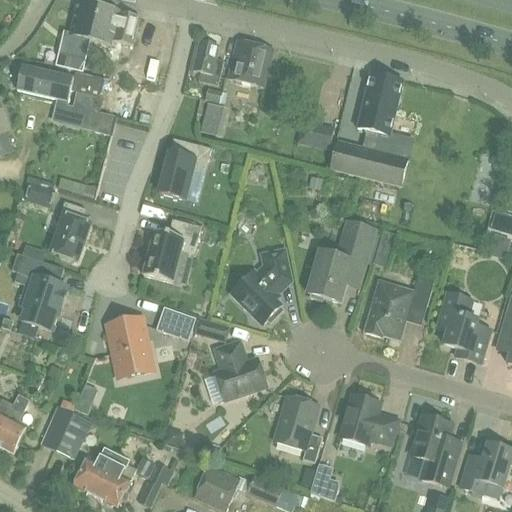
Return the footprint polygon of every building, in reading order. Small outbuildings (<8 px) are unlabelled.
[(63,36),(59,56),(67,58),(87,63),(88,55),(91,42),(99,9),(78,4),(70,37),(63,36)] [(112,43),(122,46),(133,48),(140,19),(99,9),(91,42),(111,47),(112,43)] [(237,43),(229,81),(265,89),(274,52),(237,43)] [(200,45),(194,72),(201,74),(199,84),(202,84),(210,86),(218,88),(224,63),(216,61),(219,49),(200,45)] [(85,70),(87,63),(67,58),(64,70),(84,75),(85,70)] [(18,91),(18,93),(19,93),(53,101),(57,101),(56,105),(101,116),(104,100),(76,94),(73,108),(68,107),(71,92),(73,80),(23,69),(18,91)] [(362,115),(358,132),(359,132),(366,134),(362,151),(375,154),(379,137),(390,139),(391,135),(394,123),(403,84),(372,76),(362,115)] [(208,90),(206,102),(219,106),(220,105),(222,94),(208,90)] [(272,96),(269,107),(286,111),(289,100),(272,96)] [(56,105),(52,123),(110,137),(114,138),(119,120),(101,116),(56,105)] [(0,135),(8,133),(0,106),(0,135)] [(297,146),(329,154),(336,128),(303,122),(297,146)] [(170,154),(159,196),(186,202),(194,171),(206,174),(212,151),(186,144),(183,158),(170,154)] [(338,145),(332,172),(402,188),(403,182),(408,162),(408,161),(375,154),(362,151),(338,145)] [(309,190),(320,192),(323,181),(311,179),(309,190)] [(96,190),(74,184),(71,194),(94,200),(96,190)] [(26,202),(49,209),(54,194),(31,187),(26,202)] [(59,257),(60,262),(71,266),(75,263),(78,264),(91,226),(82,223),(86,212),(65,204),(60,216),(64,217),(51,254),(59,257)] [(195,256),(201,229),(172,221),(168,237),(155,234),(143,278),(173,286),(181,253),(195,256)] [(307,295),(310,296),(309,300),(321,303),(322,300),(340,305),(352,264),(363,268),(374,232),(347,224),(337,258),(319,253),(307,295)] [(384,233),(376,256),(390,260),(397,237),(384,233)] [(254,273),(230,296),(261,327),(281,308),(269,296),(277,288),(277,286),(290,283),(284,251),(261,256),(263,268),(256,275),(254,273)] [(59,287),(64,272),(18,256),(13,273),(18,275),(15,284),(25,288),(19,308),(25,311),(21,323),(52,334),(60,311),(63,312),(69,295),(65,294),(67,290),(59,287)] [(375,269),(371,289),(379,291),(384,270),(375,269)] [(362,333),(362,334),(382,340),(383,339),(382,339),(382,337),(399,343),(411,304),(426,308),(433,285),(417,280),(413,293),(389,286),(385,299),(380,298),(377,309),(371,307),(363,333),(362,333)] [(447,331),(442,346),(457,351),(454,359),(480,366),(490,332),(476,328),(477,322),(467,319),(472,303),(446,295),(437,328),(447,331)] [(158,333),(190,344),(197,321),(164,310),(158,333)] [(143,320),(107,328),(119,381),(154,373),(143,320)] [(199,322),(195,335),(224,343),(227,330),(199,322)] [(236,338),(255,342),(257,330),(238,327),(236,338)] [(215,352),(222,373),(215,375),(224,403),(266,389),(256,362),(246,365),(239,344),(215,352)] [(340,440),(367,448),(369,441),(390,447),(398,423),(376,416),(379,406),(373,404),(374,400),(372,396),(363,393),(359,395),(358,399),(352,398),(340,440)] [(28,429),(19,425),(30,403),(19,397),(14,407),(13,407),(0,433),(0,448),(1,449),(2,452),(7,455),(10,454),(14,456),(28,429)] [(273,444),(304,453),(302,461),(314,465),(322,439),(310,436),(310,435),(308,435),(311,425),(313,425),(318,408),(286,398),(273,444)] [(0,433),(13,407),(2,402),(0,400),(0,433)] [(41,447),(56,454),(57,454),(73,416),(58,409),(41,447)] [(93,425),(73,416),(57,454),(75,463),(93,425)] [(422,418),(410,458),(425,462),(420,481),(447,489),(454,464),(442,460),(451,427),(422,418)] [(201,441),(197,452),(209,457),(213,445),(201,441)] [(459,490),(482,497),(485,485),(502,489),(509,465),(511,465),(511,467),(511,466),(511,448),(501,446),(501,447),(502,447),(501,450),(487,446),(481,468),(467,464),(459,490)] [(118,457),(117,456),(105,450),(96,465),(88,461),(74,487),(77,488),(79,492),(83,495),(88,493),(96,498),(118,457)] [(131,483),(137,473),(149,479),(153,472),(137,463),(133,471),(127,468),(130,464),(118,457),(96,498),(104,502),(106,506),(111,509),(115,508),(117,510),(131,483)] [(139,505),(140,506),(151,511),(163,486),(167,488),(177,468),(162,461),(159,467),(158,467),(149,485),(139,505)] [(336,498),(338,488),(340,485),(330,482),(334,471),(319,466),(317,474),(316,473),(311,489),(312,490),(310,496),(334,503),(342,506),(343,500),(336,498)] [(194,500),(194,501),(219,511),(227,511),(236,492),(240,494),(245,482),(241,481),(240,481),(209,468),(194,500)] [(311,489),(316,473),(306,470),(301,486),(311,489)] [(252,484),(246,496),(275,509),(276,508),(285,511),(293,511),(296,506),(300,498),(255,478),(252,484)] [(425,511),(446,511),(450,499),(431,494),(425,511)]
